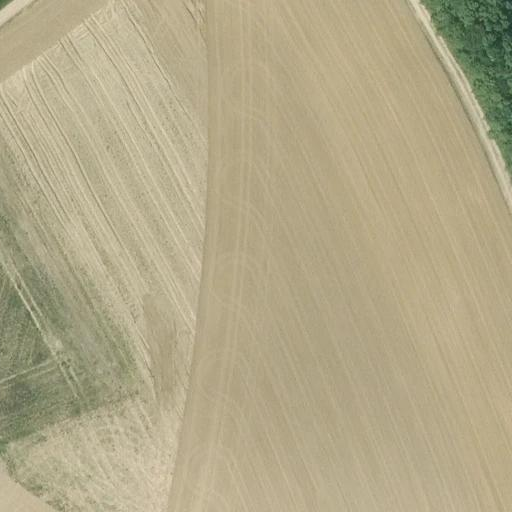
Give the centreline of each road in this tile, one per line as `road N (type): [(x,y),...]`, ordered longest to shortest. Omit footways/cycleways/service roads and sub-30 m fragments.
road 1 (track): [(429,0),(511,170)]
road 2 (track): [(129,511),(16,440)]
